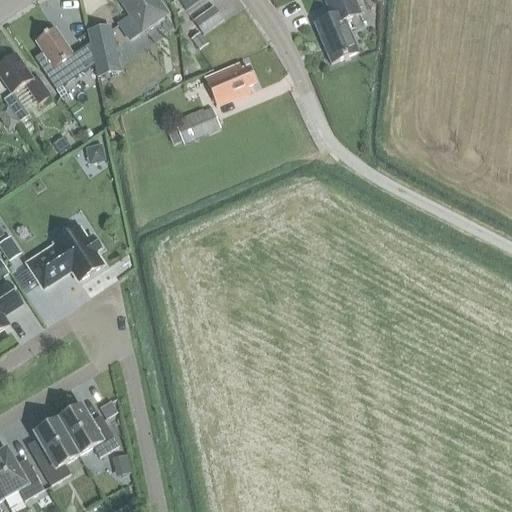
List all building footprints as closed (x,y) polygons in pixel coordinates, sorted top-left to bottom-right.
[(129,41),(165,16),(154,0),(119,0),(131,18),(118,26),(129,41)] [(177,0),(185,11),(200,0),(177,0)] [(345,22),(359,16),(352,0),(333,0),(326,3),(331,17),(314,24),(330,65),(357,54),(345,22)] [(212,9),(192,23),(202,38),(223,24),(212,9)] [(121,75),(109,29),(86,35),(97,81),(121,75)] [(65,78),(79,68),(55,31),(36,43),(53,70),(58,68),(65,78)] [(200,35),(190,42),(197,53),(207,47),(200,35)] [(38,105),(50,97),(37,78),(32,81),(15,56),(0,66),(0,77),(12,96),(3,102),(7,108),(0,112),(0,117),(9,130),(28,117),(13,95),(25,87),(38,105)] [(248,89),(255,86),(248,68),(241,71),(239,66),(205,79),(217,108),(250,95),(248,89)] [(174,125),(182,146),(219,131),(211,110),(174,125)] [(63,139),(51,146),(59,158),(70,151),(63,139)] [(109,145),(93,147),(95,163),(111,161),(109,145)] [(98,251),(98,248),(94,242),(91,241),(87,243),(78,230),(54,245),(56,248),(27,266),(43,290),(71,272),(78,283),(102,267),(93,254),(98,251)] [(0,245),(0,252),(7,264),(20,255),(9,239),(0,245)] [(0,263),(0,281),(8,276),(0,263)] [(0,334),(8,329),(0,317),(9,312),(10,313),(21,306),(8,285),(0,289),(0,334)] [(57,422),(78,458),(92,450),(98,460),(118,449),(103,423),(92,429),(80,409),(57,422)] [(63,467),(78,458),(57,422),(33,436),(45,456),(35,463),(50,488),(69,477),(63,467)] [(0,455),(0,497),(3,502),(18,493),(24,504),(43,492),(28,467),(18,473),(6,452),(0,455)]
